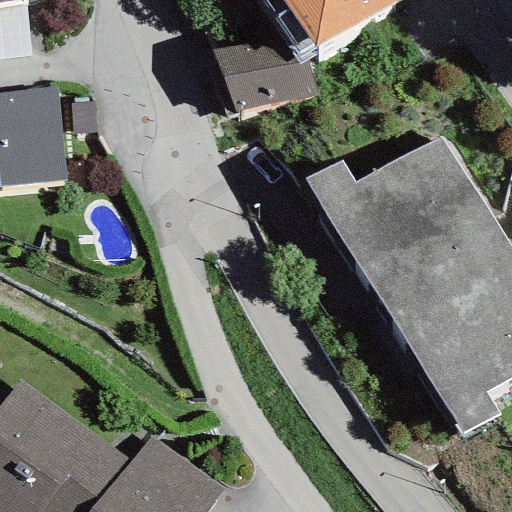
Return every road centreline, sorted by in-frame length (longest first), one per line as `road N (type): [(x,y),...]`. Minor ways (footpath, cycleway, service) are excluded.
road 1 (residential): [(407,511),(339,425),(264,306),(178,112)]
road 2 (residential): [(178,112),(174,222),(186,292),(226,386),(312,511)]
road 3 (unknown): [(153,46),(0,68)]
